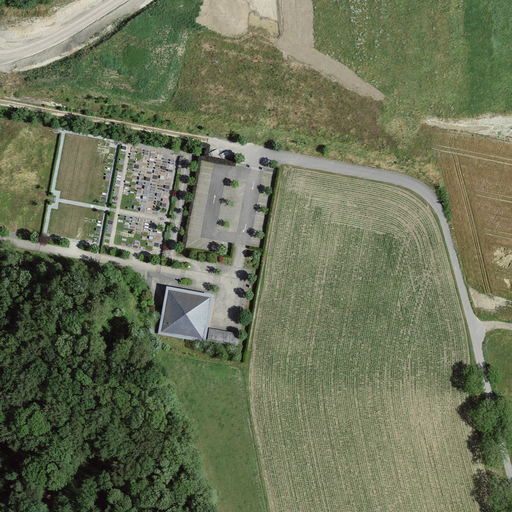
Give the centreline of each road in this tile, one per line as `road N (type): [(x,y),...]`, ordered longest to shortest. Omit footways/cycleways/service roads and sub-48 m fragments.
road 1 (residential): [(511,455),(432,196),(412,183),(257,153)]
road 2 (track): [(257,153),(0,104)]
